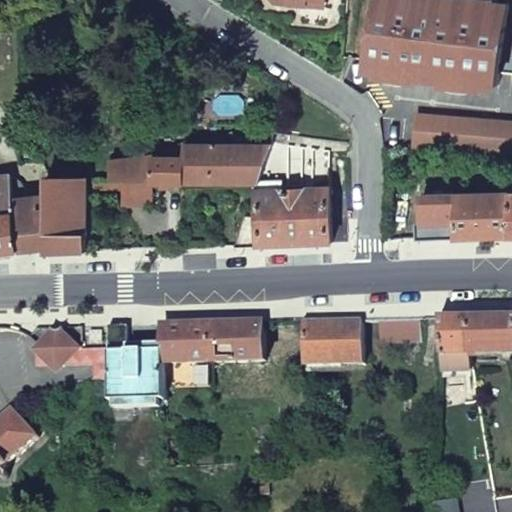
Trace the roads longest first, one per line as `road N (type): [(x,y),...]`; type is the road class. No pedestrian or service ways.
road 1 (residential): [(372,278),(363,116),(186,0)]
road 2 (secondary): [(372,278),(0,291)]
road 3 (secondary): [(511,276),(372,278)]
